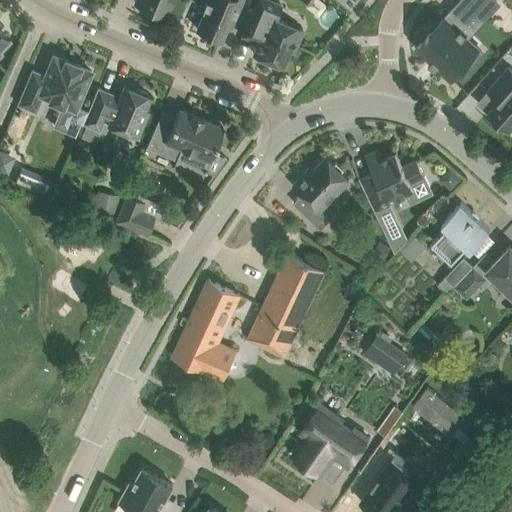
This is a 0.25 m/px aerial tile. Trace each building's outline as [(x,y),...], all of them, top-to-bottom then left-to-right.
[(135,0),(135,1),(165,14),(171,0),(135,0)] [(196,28),(221,38),(232,13),(235,14),(241,0),(204,0),(199,11),(203,13),(196,28)] [(253,52),(282,65),(289,49),(293,51),(302,28),(275,17),(281,4),(272,0),(256,0),(242,34),(257,41),(253,52)] [(459,0),(417,46),(450,77),(462,64),(466,68),(482,50),(458,28),(474,10),(481,17),(496,0),(459,0)] [(0,53),(1,52),(0,51),(0,47),(9,38),(0,29),(0,53)] [(467,68),(478,79),(498,60),(487,49),(467,68)] [(18,103),(36,111),(43,95),(75,108),(91,70),(80,65),(65,58),(64,59),(53,54),(44,74),(32,69),(24,87),(18,103)] [(498,99),(488,111),(509,129),(511,126),(511,68),(509,65),(488,90),(498,99)] [(107,122),(138,135),(149,110),(145,108),(150,95),(132,87),(130,93),(121,90),(119,95),(98,86),(82,123),(100,130),(104,120),(108,122),(107,122)] [(153,129),(146,146),(177,159),(174,164),(202,176),(209,158),(223,126),(203,118),(203,117),(192,112),(191,113),(179,108),(167,135),(153,129)] [(373,169),(360,176),(375,208),(390,201),(390,200),(406,192),(410,202),(433,191),(417,158),(403,165),(396,151),(382,157),(378,148),(377,149),(378,151),(367,156),(373,169)] [(0,170),(8,173),(15,156),(0,150),(0,170)] [(303,191),(294,201),(321,227),(335,213),(325,203),(350,178),(327,155),(314,168),(312,165),(294,183),(303,191)] [(93,209),(113,214),(118,195),(96,190),(93,209)] [(140,209),(143,200),(127,193),(116,219),(147,232),(154,215),(140,209)] [(433,239),(453,258),(467,243),(472,247),(490,228),(462,200),(443,220),(447,224),(433,239)] [(511,242),(498,257),(487,268),(511,292),(511,242)] [(248,337),(284,354),(324,268),(289,251),(248,337)] [(473,264),(464,256),(437,285),(446,294),(455,284),(473,264)] [(485,276),(473,264),(455,284),(467,296),(485,276)] [(174,355),(224,378),(236,351),(218,342),(240,293),(209,278),(174,355)] [(380,335),(367,353),(395,372),(407,354),(380,335)] [(363,400),(392,420),(413,391),(384,370),(363,400)] [(307,434),(293,454),(321,473),(335,453),(349,464),(369,436),(342,418),(338,424),(316,408),(301,430),(307,434)] [(463,458),(469,463),(476,456),(470,450),(463,458)] [(360,497),(357,501),(372,511),(393,511),(406,494),(425,507),(445,479),(417,460),(409,471),(389,456),(368,484),(367,483),(358,495),(360,497)] [(157,511),(174,483),(144,466),(135,482),(131,480),(120,499),(138,509),(136,511),(157,511)]
